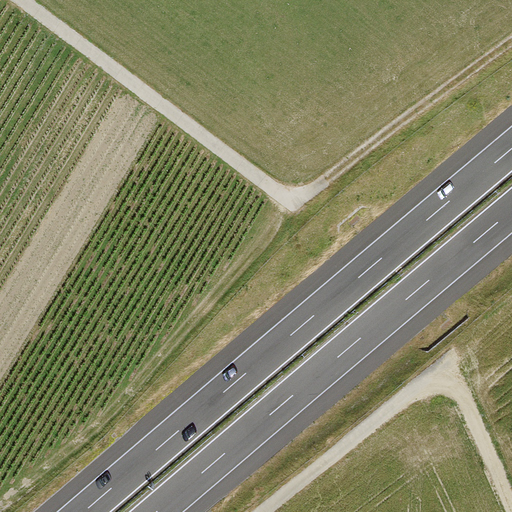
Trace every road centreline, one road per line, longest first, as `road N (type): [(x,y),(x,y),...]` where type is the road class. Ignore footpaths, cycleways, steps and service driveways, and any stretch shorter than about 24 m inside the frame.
road 1 (track): [(22,0),(284,197),(302,198),(511,44)]
road 2 (motorway): [(511,147),(81,511)]
road 3 (motorway): [(157,511),(511,211)]
road 4 (track): [(265,511),(412,391),(439,381),(475,416),(511,505)]
